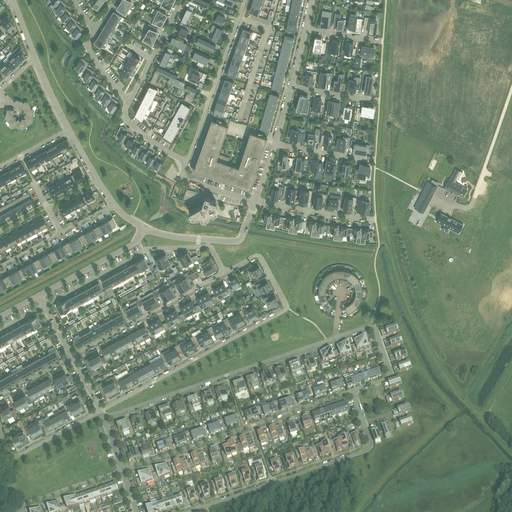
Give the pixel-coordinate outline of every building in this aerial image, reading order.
[(53,8),(61,14),(66,7),(68,5),(61,0),(59,0),(56,5),(53,8)] [(100,3),(96,0),(91,0),(88,4),(93,7),(93,6),(97,8),(100,3)] [(122,0),(120,3),(130,8),(135,0),(134,0),(122,0)] [(167,0),(163,0),(160,7),(167,10),(168,7),(170,8),(172,3),(167,0)] [(204,0),(190,0),(190,1),(207,9),(210,3),(204,0)] [(252,4),(251,6),(261,10),(263,4),(253,0),(253,1),(252,4)] [(119,9),(117,12),(125,16),(130,8),(120,3),(117,8),(119,9)] [(290,5),(289,11),(299,13),(300,7),(290,5)] [(249,12),(259,16),(261,10),(251,6),(250,9),(250,8),(249,11),(250,11),(249,12)] [(59,16),(66,22),(71,15),(73,13),(66,7),(61,14),(59,16)] [(160,7),(155,15),(164,20),(167,14),(165,13),(167,10),(160,7)] [(187,8),(181,21),(188,24),(194,11),(187,8)] [(215,19),(222,23),(224,19),(226,20),(229,14),(219,10),(218,9),(215,15),(216,15),(215,19)] [(318,26),(327,27),(328,25),(330,25),(332,12),(323,10),(322,10),(321,16),(324,16),(323,20),(319,20),(318,26)] [(287,17),(298,19),(299,13),(289,11),(288,11),(290,12),(289,17),(287,17)] [(111,17),(118,22),(119,22),(120,23),(121,22),(120,21),(122,17),(114,12),(111,17)] [(334,25),(337,26),(337,28),(343,29),(343,25),(345,25),(346,19),(340,19),(340,14),(336,13),(334,25)] [(164,20),(155,15),(153,14),(149,23),(158,27),(160,25),(161,25),(164,20)] [(356,18),(357,15),(350,14),(348,27),(352,28),(352,31),(359,32),(361,19),(356,18)] [(5,30),(6,29),(7,28),(8,29),(13,25),(9,20),(9,19),(7,15),(1,21),(3,23),(0,25),(5,30)] [(64,24),(71,30),(77,23),(78,21),(71,15),(66,22),(64,24)] [(118,22),(111,17),(108,23),(115,27),(117,28),(118,27),(116,25),(118,22)] [(287,17),(286,23),(296,25),(298,19),(287,17)] [(370,18),(365,17),(363,26),(368,27),(368,32),(375,33),(376,29),(377,29),(378,25),(376,25),(377,21),(370,20),(370,18)] [(189,27),(180,22),(177,28),(180,29),(178,33),(185,36),(189,27)] [(70,32),(77,38),(84,29),(77,23),(71,30),(70,32)] [(115,27),(108,23),(105,28),(112,32),(114,33),(115,32),(113,30),(115,27)] [(286,23),(285,29),(295,31),(296,31),(297,28),(296,28),(296,25),(286,23)] [(151,25),(146,33),(155,38),(158,32),(156,31),(158,28),(151,25)] [(209,38),(216,42),(222,29),(215,25),(209,38)] [(112,32),(105,28),(102,33),(110,37),(111,38),(112,37),(110,35),(112,32)] [(242,32),(241,35),(251,38),(253,32),(243,29),(242,29),(241,32),(242,32)] [(110,37),(102,33),(99,38),(107,43),(108,43),(109,42),(107,41),(110,37)] [(141,41),(149,46),(151,43),(152,43),(155,38),(146,33),(145,33),(141,41)] [(240,38),(239,40),(247,43),(249,38),(251,38),(241,35),(240,35),(239,37),(240,38)] [(286,35),(284,41),(292,43),(294,37),(286,35)] [(170,42),(184,48),(187,43),(172,36),(170,42)] [(213,51),(216,45),(198,36),(195,43),(196,42),(213,49),(212,51),(213,51)] [(321,38),(315,37),(315,39),(314,39),(313,43),(314,43),(313,49),(313,50),(313,49),(316,49),(316,50),(318,50),(320,50),(320,52),(324,53),(326,43),(322,42),(321,42),(321,38)] [(96,43),(102,47),(105,49),(106,47),(103,46),(105,42),(106,43),(107,43),(99,38),(96,43)] [(331,53),(331,52),(338,53),(340,41),(337,41),(337,40),(333,39),(333,40),(332,40),(331,47),(328,47),(327,52),(331,53)] [(238,43),(237,46),(245,49),(247,43),(239,40),(239,41),(238,40),(237,43),(238,43)] [(353,43),(346,42),(345,53),(351,54),(351,57),(354,58),(356,49),(353,49),(352,48),(353,43)] [(236,49),(235,51),(243,54),(245,49),(237,46),(236,46),(235,49),(236,49)] [(368,47),(362,46),(361,51),(362,51),(362,56),(371,58),(372,57),(374,57),(374,51),(374,48),(371,47),(371,46),(368,46),(368,47)] [(18,51),(14,55),(20,62),(21,61),(24,57),(21,54),(22,53),(21,49),(18,51)] [(207,63),(209,58),(195,51),(194,50),(192,53),(194,54),(192,58),(198,61),(199,59),(207,63)] [(159,63),(160,64),(167,67),(173,54),(165,51),(159,63)] [(234,55),(233,57),(243,61),(243,60),(241,60),(243,54),(235,51),(235,52),(234,52),(233,54),(234,55)] [(8,58),(9,59),(15,66),(19,62),(20,62),(14,55),(13,53),(8,58)] [(142,62),(134,57),(131,61),(139,66),(142,62)] [(232,60),(231,63),(241,66),(243,61),(233,57),(233,58),(232,57),(231,60),(232,60)] [(76,67),(83,72),(87,67),(89,63),(81,58),(76,67)] [(9,59),(5,63),(11,70),(15,66),(9,59)] [(139,66),(131,61),(128,65),(136,70),(139,66)] [(4,62),(0,65),(0,66),(7,74),(11,70),(5,63),(4,62)] [(230,66),(229,68),(239,72),(237,71),(239,66),(241,67),(241,66),(231,63),(230,63),(229,66),(230,66)] [(136,70),(128,65),(126,69),(133,74),(136,70)] [(158,66),(156,70),(160,72),(160,73),(166,75),(168,70),(158,66)] [(81,76),(89,81),(93,75),(95,71),(87,67),(83,72),(81,76)] [(196,81),(198,77),(201,78),(203,73),(194,68),(189,78),(196,81)] [(237,78),(239,72),(229,68),(228,71),(227,73),(227,74),(237,78)] [(133,74),(126,69),(123,73),(130,78),(133,74)] [(156,81),(160,73),(160,72),(156,70),(150,82),(157,85),(158,82),(156,81)] [(178,75),(168,70),(166,75),(170,77),(167,83),(168,83),(169,81),(179,86),(182,81),(176,79),(178,75)] [(325,86),(325,82),(330,83),(332,73),(326,72),(326,73),(320,72),(318,85),(325,86)] [(130,78),(123,73),(120,77),(127,82),(130,78)] [(313,73),(313,75),(306,74),(304,83),(311,85),(312,80),(315,80),(316,74),(313,73)] [(334,80),(333,89),(341,90),(342,84),(340,83),(341,79),(344,80),(344,75),(339,74),(338,81),(334,80)] [(87,84),(94,89),(99,83),(100,80),(93,75),(89,81),(87,84)] [(356,84),(359,85),(360,77),(354,76),(354,79),(350,79),(348,86),(347,86),(347,90),(351,91),(351,90),(354,90),(356,84)] [(372,82),(373,77),(365,76),(364,81),(366,81),(365,85),(364,85),(363,89),(366,89),(365,93),(370,94),(370,92),(374,93),(372,82)] [(224,82),(223,85),(231,88),(233,82),(225,79),(225,80),(224,80),(223,82),(224,82)] [(182,81),(179,86),(190,91),(189,94),(187,94),(184,100),(190,103),(197,88),(182,81)] [(274,82),(272,88),(281,90),(281,89),(282,89),(282,87),(281,86),(282,84),(274,82)] [(93,92),(100,97),(105,90),(106,87),(99,83),(94,89),(93,92)] [(149,85),(147,90),(155,94),(158,89),(149,85)] [(222,88),(221,91),(229,93),(231,88),(223,85),(222,85),(221,88),(222,88)] [(99,99),(107,104),(111,97),(113,95),(105,90),(100,97),(99,99)] [(147,90),(144,95),(153,99),(155,94),(147,90)] [(220,94),(219,96),(227,99),(229,93),(221,91),(220,91),(219,94),(220,94)] [(271,93),(269,99),(277,102),(279,96),(271,93)] [(144,95),(141,100),(150,104),(152,105),(155,100),(153,99),(144,95)] [(303,113),(308,114),(310,101),(306,100),(307,97),(300,95),(297,105),(297,104),(295,108),(296,108),(296,109),(298,109),(298,110),(299,110),(304,111),(303,113)] [(218,99),(217,102),(227,105),(225,105),(227,99),(219,96),(219,97),(218,97),(217,99),(218,99)] [(105,106),(113,111),(119,102),(111,97),(107,104),(105,106)] [(319,99),(319,98),(314,98),(313,109),(317,110),(317,112),(323,113),(324,107),(320,107),(322,100),(319,99)] [(24,108),(24,102),(22,101),(16,99),(14,102),(21,110),(23,108),(24,108)] [(269,99),(267,105),(276,107),(277,102),(269,99)] [(141,100),(139,105),(148,109),(150,104),(141,100)] [(338,116),(339,106),(336,106),(336,102),(329,101),(327,112),(333,113),(333,115),(338,116)] [(182,102),(179,107),(187,111),(190,107),(182,102)] [(216,105),(215,107),(225,111),(227,105),(217,102),(216,102),(215,105),(216,105)] [(352,112),(350,112),(351,107),(346,106),(346,103),(342,102),(341,110),(342,110),(341,116),(345,117),(345,116),(350,117),(350,116),(351,116),(352,112)] [(139,105),(137,110),(145,114),(148,109),(139,105)] [(266,111),(274,113),(276,107),(267,105),(266,111)] [(357,108),(356,115),(361,115),(362,114),(368,115),(368,116),(373,117),(374,110),(373,110),(374,107),(362,105),(362,108),(357,108)] [(185,116),(187,112),(187,111),(179,107),(176,111),(185,116)] [(223,117),(225,111),(215,107),(214,110),(213,112),(213,113),(223,117)] [(32,108),(31,109),(27,113),(24,115),(25,117),(25,118),(33,118),(33,117),(35,111),(32,108)] [(14,109),(7,109),(7,111),(5,117),(7,120),(7,119),(12,115),(15,112),(14,111),(14,109)] [(137,110),(135,114),(142,121),(145,114),(137,110)] [(174,110),(172,115),(171,115),(174,117),(182,121),(185,116),(176,111),(174,110)] [(274,113),(266,111),(264,116),(272,119),(274,113)] [(12,115),(7,119),(8,121),(12,127),(15,127),(15,126),(15,119),(16,116),(14,116),(12,115)] [(264,116),(262,122),(271,125),(272,119),(264,116)] [(180,126),(182,121),(174,117),(171,121),(180,126)] [(17,119),(15,119),(15,126),(16,126),(17,127),(23,129),(26,126),(25,125),(21,121),(18,118),(17,119)] [(252,187),(251,186),(265,143),(267,137),(250,132),(248,138),(239,167),(228,163),(230,157),(218,153),(228,125),(211,119),(209,125),(210,125),(195,166),(193,166),(192,169),(251,190),(252,187)] [(169,120),(166,125),(168,126),(177,131),(180,126),(171,121),(169,120)] [(261,128),(269,131),(271,125),(262,122),(261,128)] [(115,136),(123,140),(126,133),(124,132),(126,129),(120,126),(115,136)] [(174,136),(177,131),(168,126),(166,131),(174,136)] [(316,128),(315,134),(308,133),(307,144),(313,145),(314,140),(318,140),(319,129),(316,128)] [(305,133),(301,133),(298,132),(298,131),(291,130),(290,139),(297,140),(303,141),(305,133)] [(171,140),(174,136),(166,131),(163,136),(171,140)] [(122,142),(130,146),(133,140),(131,138),(132,135),(127,132),(126,133),(123,140),(122,142)] [(322,134),(320,143),(324,144),(324,147),(330,148),(332,137),(326,136),(326,135),(322,134)] [(338,138),(336,148),(339,149),(339,150),(343,150),(343,149),(344,149),(344,146),(348,146),(349,138),(344,137),(344,139),(338,138)] [(129,149),(137,153),(140,146),(138,145),(139,141),(134,138),(133,140),(130,146),(129,149)] [(351,139),(350,145),(354,146),(353,151),(368,153),(369,145),(364,144),(364,145),(355,144),(355,139),(351,139)] [(64,141),(60,143),(65,152),(71,149),(68,144),(66,145),(64,141)] [(57,145),(54,146),(59,154),(62,152),(63,154),(65,152),(60,143),(59,143),(57,145)] [(136,154),(144,158),(147,151),(145,150),(146,147),(141,144),(140,146),(137,153),(136,154)] [(54,146),(49,149),(53,157),(59,154),(54,146)] [(49,149),(43,152),(47,160),(53,157),(49,149)] [(144,158),(143,160),(151,164),(154,157),(152,156),(154,152),(148,150),(147,151),(144,158)] [(42,163),(47,160),(43,152),(38,155),(42,163)] [(156,154),(154,157),(151,164),(159,169),(162,162),(160,160),(161,157),(156,154)] [(292,165),(293,158),(290,157),(290,158),(288,158),(288,155),(283,154),(282,161),(281,161),(279,166),(280,166),(288,167),(289,165),(292,165)] [(36,156),(32,158),(36,166),(42,163),(38,155),(36,156)] [(306,174),(308,160),(303,159),(303,160),(301,160),(302,157),(297,156),(295,169),(300,170),(300,169),(302,169),(301,173),(306,174)] [(36,166),(32,158),(26,161),(31,171),(37,168),(36,166)] [(312,158),(310,169),(316,170),(315,176),(320,177),(322,163),(318,162),(319,159),(312,158)] [(333,165),(333,162),(334,161),(327,160),(325,170),(331,171),(330,176),(334,176),(336,166),(333,165)] [(343,164),(343,165),(340,165),(338,174),(342,174),(347,175),(347,173),(350,174),(351,164),(346,163),(346,164),(343,164)] [(21,164),(16,167),(20,175),(26,172),(21,164)] [(442,181),(446,173),(426,164),(422,172),(442,181)] [(366,173),(369,173),(369,174),(370,167),(366,167),(367,166),(360,165),(359,169),(355,169),(354,181),(359,182),(360,177),(365,178),(366,173)] [(16,167),(11,170),(15,178),(20,175),(16,167)] [(73,174),(71,176),(74,181),(76,179),(78,182),(84,179),(81,175),(83,174),(80,169),(73,172),(73,174)] [(444,188),(463,197),(467,189),(454,182),(460,171),(456,169),(450,180),(449,179),(444,188)] [(11,170),(5,173),(10,180),(15,178),(11,170)] [(1,175),(0,175),(4,183),(10,180),(5,173),(1,175)] [(71,176),(66,179),(70,187),(75,184),(74,181),(71,176)] [(59,180),(60,182),(64,190),(70,187),(66,179),(65,177),(59,180)] [(418,200),(414,207),(424,212),(437,186),(428,181),(418,200)] [(60,182),(55,184),(59,192),(64,190),(60,182)] [(55,184),(49,187),(54,195),(59,192),(55,184)] [(279,192),(281,193),(282,187),(273,185),(271,198),(277,199),(279,192)] [(296,190),(289,189),(289,186),(285,185),(283,197),(286,198),(286,201),(294,202),(296,190)] [(85,195),(85,196),(82,197),(85,202),(88,201),(89,202),(95,199),(91,193),(93,193),(91,189),(84,193),(85,195)] [(210,197),(206,195),(205,195),(205,196),(204,196),(203,200),(202,199),(203,195),(187,189),(183,200),(195,204),(196,207),(189,211),(190,212),(189,212),(190,213),(190,214),(191,215),(193,215),(193,216),(195,215),(195,216),(196,215),(197,215),(198,215),(200,214),(201,214),(200,217),(202,217),(203,217),(203,218),(205,218),(206,217),(207,217),(208,216),(209,214),(210,213),(210,211),(211,210),(212,213),(214,212),(215,211),(216,210),(217,210),(217,208),(217,207),(217,205),(216,203),(215,201),(216,201),(216,200),(209,198),(210,197)] [(308,197),(311,197),(312,191),(309,190),(309,191),(301,190),(300,193),(299,193),(298,198),(299,198),(299,203),(307,204),(308,197)] [(28,192),(23,195),(28,205),(31,203),(32,205),(35,204),(28,192)] [(315,193),(313,205),(316,206),(321,207),(322,203),(325,203),(327,194),(315,193)] [(81,194),(75,197),(81,207),(86,204),(85,202),(82,197),(81,194)] [(23,195),(18,198),(24,210),(27,208),(26,206),(28,205),(23,195)] [(75,197),(70,200),(74,208),(75,210),(81,207),(75,197)] [(351,211),(352,204),(355,205),(357,197),(353,197),(352,198),(345,197),(343,210),(351,211)] [(18,198),(12,201),(18,210),(21,209),(22,211),(24,210),(18,198)] [(341,199),(330,198),(328,208),(334,208),(333,209),(336,209),(337,209),(337,205),(340,205),(341,199)] [(460,210),(461,206),(463,207),(464,203),(452,199),(451,202),(456,203),(454,209),(460,210)] [(70,200),(65,203),(69,211),(74,208),(70,200)] [(361,210),(360,212),(368,213),(370,202),(358,200),(357,209),(361,210)] [(12,201),(7,203),(14,216),(16,214),(15,212),(18,210),(12,201)] [(7,203),(2,206),(7,216),(10,215),(11,217),(14,216),(7,203)] [(59,206),(65,215),(70,212),(69,211),(65,203),(59,206)] [(441,212),(436,221),(442,225),(458,233),(463,224),(462,223),(441,212)] [(270,229),(273,214),(268,213),(268,214),(265,213),(263,221),(267,221),(266,228),(270,229)] [(279,224),(281,216),(278,215),(273,214),(270,229),(274,229),(276,223),(279,224)] [(39,217),(36,219),(42,230),(47,227),(42,218),(40,219),(39,217)] [(102,219),(108,230),(116,226),(112,218),(108,220),(106,217),(102,219)] [(292,233),(295,218),(290,217),(290,218),(287,217),(287,219),(284,218),(282,224),(286,225),(287,225),(289,225),(288,232),(292,233)] [(301,228),(303,220),(300,220),(300,219),(295,218),(292,233),(297,233),(298,227),(301,228)] [(34,222),(32,224),(37,233),(42,230),(36,219),(33,220),(34,222)] [(108,230),(102,219),(98,221),(100,225),(96,227),(101,234),(108,230)] [(315,236),(317,222),(312,221),(312,222),(309,221),(308,229),(312,229),(310,236),(315,236)] [(325,224),(322,223),(317,222),(315,236),(319,237),(320,231),(324,231),(325,224)] [(29,223),(25,224),(31,236),(37,233),(32,224),(30,225),(29,223)] [(23,228),(21,229),(26,238),(31,236),(25,224),(22,226),(23,228)] [(101,234),(96,227),(93,228),(91,225),(87,227),(93,238),(101,234)] [(338,240),(340,225),(335,225),(332,225),(331,231),(331,232),(334,233),(333,239),(338,240)] [(347,227),(345,226),(340,225),(338,240),(342,241),(343,234),(346,235),(346,234),(350,235),(351,228),(350,228),(350,229),(347,228),(347,227)] [(93,238),(87,227),(83,230),(85,233),(81,235),(86,242),(93,238)] [(18,228),(15,230),(21,241),(26,238),(21,229),(19,230),(18,228)] [(360,243),(362,228),(357,228),(354,228),(353,235),(357,236),(356,242),(360,243)] [(370,230),(367,229),(362,228),(360,243),(365,243),(365,237),(369,237),(372,238),(373,231),(373,232),(370,231),(370,230)] [(13,234),(11,235),(16,244),(21,241),(15,230),(11,232),(13,234)] [(86,242),(81,235),(78,237),(76,233),(72,236),(78,246),(86,242)] [(8,234),(4,236),(10,247),(16,244),(11,235),(9,236),(8,234)] [(2,240),(0,241),(5,250),(10,247),(4,236),(1,238),(2,240)] [(78,246),(72,236),(68,238),(70,241),(66,243),(70,251),(78,246)] [(70,251),(66,243),(63,245),(61,241),(57,244),(63,255),(70,251)] [(63,255),(57,244),(53,246),(55,250),(51,251),(55,259),(63,255)] [(55,259),(51,251),(48,253),(46,250),(42,252),(48,263),(55,259)] [(48,263),(42,252),(38,254),(39,258),(36,260),(40,267),(48,263)] [(188,266),(193,263),(193,262),(197,260),(197,259),(198,258),(197,255),(191,258),(188,252),(182,255),(188,265),(188,266)] [(165,254),(160,257),(166,268),(165,265),(170,262),(165,254)] [(188,266),(188,265),(182,255),(177,258),(182,267),(187,264),(188,266)] [(201,256),(198,258),(197,259),(197,260),(193,262),(193,263),(197,260),(203,270),(213,264),(210,259),(204,262),(201,256)] [(160,271),(166,268),(160,257),(154,260),(160,271)] [(40,267),(36,260),(33,261),(31,258),(27,260),(33,271),(40,267)] [(144,258),(139,261),(144,270),(149,267),(144,258)] [(33,271),(27,260),(23,263),(24,266),(21,268),(25,275),(33,271)] [(139,261),(133,263),(139,273),(144,270),(139,261)] [(133,263),(128,266),(133,276),(139,273),(133,263)] [(216,270),(213,264),(203,270),(201,271),(204,276),(216,270)] [(25,275),(21,268),(18,270),(16,266),(12,269),(18,280),(25,275)] [(128,266),(123,269),(128,279),(133,276),(128,266)] [(251,269),(248,270),(248,272),(252,281),(253,280),(258,277),(257,275),(258,274),(262,272),(258,266),(254,268),(254,267),(251,269)] [(343,266),(342,270),(343,270),(342,277),(344,277),(345,277),(346,278),(347,279),(347,280),(349,281),(350,280),(348,279),(352,273),(351,272),(349,272),(348,271),(347,271),(345,270),(344,270),(345,266),(343,266)] [(333,267),(331,267),(332,271),(333,271),(336,278),(337,277),(338,277),(339,277),(340,277),(341,277),(342,277),(343,270),(342,270),(341,270),(340,270),(339,270),(337,270),(336,270),(335,270),(334,271),(333,267)] [(18,280),(12,269),(7,271),(9,274),(6,276),(10,284),(18,280)] [(123,269),(118,272),(123,282),(128,279),(123,269)] [(354,269),(352,273),(348,279),(350,280),(351,281),(351,282),(352,283),(353,284),(359,280),(359,279),(358,279),(357,277),(356,277),(356,276),(354,275),(353,274),(355,270),(354,269)] [(322,274),(324,277),(325,276),(330,281),(331,281),(331,280),(332,280),(333,279),(334,278),(335,280),(337,279),(337,277),(336,278),(333,271),(332,271),(331,271),(330,272),(329,273),(328,273),(327,274),(326,275),(323,272),(322,274)] [(118,272),(112,275),(117,284),(123,282),(118,272)] [(179,277),(185,289),(191,286),(188,280),(190,279),(188,275),(187,273),(184,274),(185,276),(180,279),(179,277)] [(10,284),(6,276),(3,278),(1,275),(0,275),(0,283),(3,288),(10,284)] [(112,275),(107,278),(112,287),(117,284),(112,275)] [(316,284),(319,285),(320,284),(326,287),(327,287),(327,285),(328,284),(328,283),(329,283),(329,282),(330,281),(325,276),(324,277),(323,278),(322,280),(321,281),(321,282),(320,283),(316,282),(316,284)] [(179,277),(171,281),(174,287),(176,286),(179,292),(185,289),(179,277)] [(236,277),(230,280),(233,285),(230,286),(233,292),(236,290),(235,288),(240,285),(236,277)] [(362,277),(359,279),(359,280),(353,284),(354,285),(354,286),(354,287),(355,287),(355,288),(355,289),(354,289),(354,292),(355,292),(355,290),(362,290),(362,289),(362,288),(362,287),(362,286),(361,285),(361,284),(361,283),(360,282),(360,281),(363,279),(362,277)] [(102,281),(107,290),(112,287),(107,278),(102,281)] [(171,281),(162,286),(169,297),(174,294),(171,289),(174,287),(171,281)] [(99,282),(93,285),(98,295),(104,292),(99,282)] [(262,285),(260,282),(255,285),(257,288),(257,287),(258,289),(258,288),(260,292),(261,291),(262,292),(263,293),(264,292),(264,293),(267,291),(266,290),(270,288),(267,282),(262,285)] [(224,284),(219,287),(223,295),(228,292),(230,294),(232,293),(229,287),(227,289),(224,284)] [(318,292),(318,293),(314,294),(314,295),(319,295),(318,294),(326,293),(326,292),(326,291),(326,290),(326,289),(326,288),(328,288),(328,286),(327,285),(327,287),(326,287),(320,284),(319,285),(319,286),(319,287),(319,288),(319,289),(318,290),(318,292)] [(93,285),(88,288),(93,298),(98,295),(93,285)] [(162,286),(154,290),(158,296),(160,295),(163,300),(169,297),(162,286)] [(223,295),(219,287),(218,286),(213,289),(216,295),(213,296),(216,302),(219,300),(224,297),(223,295)] [(88,288),(82,291),(88,301),(93,298),(88,288)] [(366,288),(362,289),(362,290),(355,290),(355,292),(355,293),(355,294),(355,295),(355,296),(354,297),(361,299),(362,298),(362,297),(362,296),(362,295),(362,294),(363,293),(363,292),(363,291),(363,290),(367,290),(366,288)] [(154,290),(146,295),(153,306),(158,303),(155,298),(158,296),(154,290)] [(82,291),(77,294),(82,304),(88,301),(82,291)] [(216,302),(213,296),(211,298),(208,293),(203,296),(208,306),(216,302)] [(326,293),(318,294),(319,295),(319,296),(319,297),(319,298),(320,299),(320,300),(320,301),(321,302),(321,303),(318,305),(319,306),(322,304),(322,303),(328,300),(327,298),(326,297),(326,296),(326,295),(326,294),(326,293)] [(77,294),(72,297),(77,306),(82,304),(77,294)] [(141,297),(138,299),(141,305),(144,304),(147,309),(153,306),(146,295),(148,298),(143,300),(141,297)] [(208,306),(203,296),(202,295),(197,298),(200,304),(197,305),(200,311),(203,309),(203,308),(208,306)] [(269,306),(270,307),(270,306),(271,308),(272,307),(275,306),(274,304),(278,302),(275,297),(270,299),(268,296),(263,299),(265,302),(266,303),(268,307),(269,306)] [(72,297),(67,300),(72,309),(77,306),(72,297)] [(365,300),(362,298),(361,299),(354,297),(354,298),(354,299),(353,300),(352,301),(351,300),(349,302),(350,303),(351,302),(356,308),(357,307),(357,306),(358,305),(359,304),(359,303),(360,302),(360,301),(361,300),(365,301),(365,300)] [(329,310),(332,305),(331,304),(331,303),(330,303),(330,302),(329,301),(328,301),(330,300),(329,298),(327,298),(328,300),(322,303),(322,304),(323,305),(324,306),(324,307),(326,308),(326,309),(327,309),(329,310)] [(138,299),(130,304),(136,315),(142,312),(139,307),(141,305),(138,299)] [(67,300),(61,303),(67,312),(72,309),(67,300)] [(200,311),(197,305),(194,307),(192,302),(186,304),(192,315),(200,311)] [(359,310),(357,307),(356,308),(351,302),(350,303),(349,304),(347,305),(347,306),(345,306),(348,313),(349,312),(350,312),(352,311),(353,310),(354,309),(355,308),(358,311),(359,310)] [(61,315),(67,312),(61,303),(56,306),(61,315)] [(131,318),(136,315),(130,304),(132,307),(127,309),(125,306),(122,308),(125,314),(128,313),(131,318)] [(192,315),(186,304),(181,307),(184,312),(181,314),(184,319),(187,318),(186,317),(191,314),(192,315)] [(249,313),(251,318),(257,315),(255,311),(256,311),(255,308),(254,307),(253,307),(252,307),(251,306),(246,309),(246,308),(243,310),(246,315),(249,313)] [(170,313),(175,322),(180,319),(181,321),(184,319),(181,314),(178,315),(175,310),(170,313)] [(233,314),(239,325),(245,322),(242,317),(245,315),(242,310),(239,311),(239,312),(234,314),(233,314)] [(122,313),(116,316),(121,324),(126,321),(122,313)] [(175,322),(170,313),(165,316),(167,321),(165,323),(168,328),(171,326),(170,325),(175,322)] [(239,325),(233,314),(225,318),(228,324),(231,322),(234,327),(239,325)] [(37,316),(31,319),(36,329),(42,326),(37,316)] [(110,329),(115,327),(111,319),(109,316),(105,319),(106,322),(110,329)] [(116,316),(111,319),(115,327),(121,324),(116,316)] [(217,323),(223,333),(223,334),(229,331),(226,325),(228,324),(225,318),(222,320),(223,320),(218,323),(217,323)] [(31,319),(26,322),(31,331),(36,329),(31,319)] [(154,322),(159,331),(164,328),(165,330),(168,328),(165,323),(162,324),(159,319),(154,322)] [(160,332),(159,331),(154,322),(154,321),(148,324),(151,329),(148,331),(152,337),(155,335),(154,335),(160,332)] [(26,322),(21,325),(26,334),(31,331),(26,322)] [(106,322),(101,325),(105,332),(110,329),(106,322)] [(223,333),(217,323),(209,327),(212,333),(215,331),(218,336),(223,333)] [(21,325),(15,328),(21,337),(26,334),(21,325)] [(101,325),(95,327),(100,335),(105,332),(101,325)] [(395,326),(385,330),(387,336),(397,333),(395,326)] [(95,327),(90,330),(94,338),(100,335),(95,327)] [(144,327),(139,330),(145,340),(143,337),(149,334),(144,327)] [(201,332),(207,342),(207,343),(212,340),(209,334),(212,333),(209,327),(206,329),(207,329),(202,332),(201,331),(201,332)] [(15,328),(10,331),(15,340),(21,337),(15,328)] [(90,330),(85,333),(89,341),(94,338),(90,330)] [(139,330),(134,332),(139,343),(145,340),(139,330)] [(10,331),(5,333),(10,343),(15,340),(10,331)] [(134,332),(128,335),(134,345),(139,343),(134,332)] [(207,342),(201,332),(193,336),(196,341),(199,340),(201,345),(207,342)] [(5,333),(0,336),(0,337),(5,346),(10,343),(5,333)] [(85,333),(80,336),(84,344),(89,341),(85,333)] [(128,335),(123,338),(127,346),(132,343),(134,346),(134,345),(128,335)] [(80,336),(74,339),(78,347),(84,344),(80,336)] [(185,341),(190,351),(191,351),(196,348),(193,343),(196,341),(193,336),(190,338),(191,339),(186,342),(185,340),(185,341)] [(360,338),(359,339),(363,350),(369,348),(368,347),(372,346),(370,341),(367,342),(365,337),(362,337),(360,338)] [(123,338),(118,341),(122,349),(127,346),(123,338)] [(391,348),(401,344),(399,338),(389,342),(391,348)] [(352,345),(355,353),(363,350),(359,339),(354,341),(355,346),(353,347),(352,345)] [(118,341),(113,344),(118,354),(117,351),(122,349),(118,341)] [(190,351),(185,341),(177,345),(180,350),(183,349),(185,354),(190,351)] [(343,344),(342,345),(346,357),(347,357),(346,356),(355,353),(352,345),(352,346),(349,347),(348,343),(345,343),(343,344)] [(113,344),(107,347),(113,357),(118,354),(113,344)] [(169,349),(174,360),(175,360),(180,357),(177,352),(180,350),(177,345),(174,346),(175,348),(170,351),(169,349)] [(341,359),(346,357),(342,345),(336,347),(338,352),(336,353),(335,351),(338,359),(340,358),(341,359)] [(113,357),(107,347),(102,350),(106,357),(111,354),(113,357)] [(169,363),(174,360),(169,349),(161,354),(164,359),(166,358),(169,363)] [(326,350),(325,351),(329,362),(338,359),(335,351),(335,352),(332,353),(331,349),(328,349),(326,350)] [(55,350),(49,353),(54,360),(59,357),(55,350)] [(320,365),(329,362),(325,351),(319,353),(321,358),(318,359),(320,365)] [(394,355),(396,361),(405,357),(403,351),(394,355)] [(98,352),(93,355),(98,364),(103,361),(104,363),(107,362),(104,356),(101,358),(98,352)] [(49,353),(44,355),(48,363),(54,360),(49,353)] [(316,366),(312,354),(308,356),(309,359),(303,361),(301,356),(307,372),(310,370),(310,368),(316,366)] [(44,355),(39,358),(43,366),(48,363),(44,355)] [(87,365),(92,373),(95,372),(93,367),(98,364),(93,355),(87,358),(90,363),(87,365)] [(39,358),(34,361),(38,369),(43,366),(39,358)] [(161,358),(156,361),(160,368),(166,365),(161,358)] [(298,359),(294,361),(295,364),(289,366),(287,360),(287,361),(292,374),(302,371),(298,359)] [(34,361),(28,364),(33,372),(38,369),(34,361)] [(156,361),(151,364),(155,371),(160,368),(156,361)] [(407,363),(398,366),(400,372),(409,369),(407,363)] [(28,364),(23,367),(27,375),(33,372),(28,364)] [(151,364),(145,366),(150,374),(155,371),(151,364)] [(288,376),(283,364),(280,366),(281,369),(275,371),(273,365),(272,366),(274,371),(276,374),(277,379),(278,382),(279,383),(280,383),(279,379),(288,376)] [(376,369),(373,370),(375,378),(381,376),(378,365),(375,366),(376,369)] [(145,366),(140,369),(144,377),(150,374),(145,366)] [(23,367),(18,370),(22,378),(27,375),(23,367)] [(370,380),(375,378),(373,370),(372,367),(370,368),(371,371),(367,372),(370,380)] [(140,369),(135,372),(139,380),(144,377),(140,369)] [(269,369),(265,371),(266,374),(261,376),(259,370),(258,371),(263,384),(273,380),(269,369)] [(365,373),(362,374),(361,374),(364,381),(370,380),(367,372),(366,369),(364,370),(365,373)] [(18,370),(13,373),(17,380),(22,378),(18,370)] [(64,371),(58,373),(63,383),(68,380),(71,385),(74,383),(70,375),(67,376),(64,371)] [(358,383),(364,381),(361,374),(362,374),(361,371),(358,372),(359,375),(356,376),(358,383)] [(135,372),(130,375),(134,383),(139,380),(135,372)] [(353,385),(358,383),(356,376),(354,372),(352,373),(353,375),(350,377),(350,378),(353,385)] [(13,373),(7,376),(12,383),(17,380),(13,373)] [(59,386),(63,383),(58,373),(53,376),(56,382),(53,384),(56,389),(59,387),(59,386)] [(255,374),(251,375),(252,378),(246,381),(244,375),(250,391),(253,390),(253,388),(259,385),(255,374)] [(347,387),(353,385),(350,378),(350,377),(349,374),(347,374),(348,377),(344,379),(347,387)] [(123,388),(129,385),(123,375),(117,378),(123,388)] [(123,375),(129,385),(134,383),(130,375),(125,378),(123,375)] [(7,376),(2,378),(6,386),(12,383),(7,376)] [(114,382),(109,384),(114,394),(119,391),(116,385),(119,383),(116,378),(113,380),(114,382)] [(343,378),(335,381),(338,390),(344,388),(342,381),(344,380),(343,378)] [(49,379),(43,382),(48,389),(53,386),(49,379)] [(233,385),(231,380),(235,394),(246,390),(242,379),(238,380),(239,383),(233,385)] [(328,379),(325,380),(327,386),(330,385),(332,392),(338,390),(335,381),(329,382),(328,379)] [(397,379),(396,379),(388,382),(390,388),(399,385),(397,379)] [(323,383),(317,385),(321,396),(327,394),(324,387),(327,386),(325,380),(322,381),(323,383)] [(43,382),(38,385),(44,395),(42,392),(48,389),(43,382)] [(108,396),(114,394),(109,384),(104,387),(101,382),(98,384),(102,392),(105,391),(108,396)] [(38,385),(33,387),(38,398),(44,395),(38,385)] [(228,396),(224,385),(220,386),(221,389),(215,391),(213,386),(219,402),(222,401),(222,398),(228,396)] [(315,387),(309,389),(310,392),(313,391),(315,398),(321,396),(317,385),(314,386),(315,387)] [(310,392),(309,389),(308,386),(305,387),(306,390),(301,392),(304,402),(310,400),(307,393),(310,392)] [(33,387),(27,390),(33,401),(38,398),(33,387)] [(214,401),(210,390),(206,391),(207,394),(201,396),(199,391),(205,407),(208,405),(208,403),(214,401)] [(291,392),(292,395),(293,398),(296,397),(298,404),(304,402),(301,392),(295,394),(294,391),(291,392)] [(23,393),(18,396),(24,407),(23,405),(28,402),(29,404),(32,402),(29,397),(26,398),(23,393)] [(390,396),(392,402),(402,399),(400,393),(390,396)] [(78,398),(73,400),(79,412),(85,409),(82,404),(84,402),(80,394),(77,395),(78,398)] [(196,395),(192,396),(193,399),(187,401),(185,396),(187,402),(188,405),(191,412),(194,410),(194,408),(200,406),(196,395)] [(290,399),(293,398),(292,395),(284,398),(287,408),(293,406),(290,399)] [(18,396),(13,398),(16,404),(13,406),(16,411),(24,407),(18,396)] [(281,410),(287,408),(284,398),(278,400),(277,398),(274,399),(276,404),(279,403),(281,410)] [(186,411),(182,399),(178,401),(179,404),(173,406),(171,400),(171,401),(176,416),(180,415),(179,413),(186,411)] [(273,405),(276,404),(274,399),(272,400),(273,402),(271,402),(271,400),(267,402),(268,404),(267,404),(270,414),(276,412),(273,405)] [(74,415),(79,412),(73,400),(74,403),(69,406),(67,401),(64,402),(68,411),(71,409),(74,415)] [(346,403),(340,405),(343,412),(344,415),(344,413),(347,412),(348,414),(350,413),(346,403)] [(0,413),(4,420),(13,416),(14,417),(17,415),(14,409),(11,411),(7,404),(1,407),(3,412),(0,413)] [(168,404),(164,405),(165,408),(159,411),(158,405),(157,405),(163,421),(166,420),(166,418),(172,416),(168,404)] [(264,416),(270,414),(267,404),(266,404),(267,405),(261,407),(261,406),(258,407),(259,410),(262,409),(264,416)] [(340,405),(335,406),(337,414),(338,417),(339,417),(338,415),(342,414),(342,416),(344,415),(343,412),(340,405)] [(253,418),(258,416),(256,411),(259,410),(258,407),(258,406),(252,408),(252,406),(249,408),(252,418),(253,418)] [(335,406),(329,408),(332,416),(333,419),(332,417),(336,416),(336,418),(338,417),(337,414),(335,406)] [(397,409),(399,415),(409,412),(406,406),(397,409)] [(64,407),(59,410),(64,420),(70,417),(64,407)] [(247,420),(249,420),(250,421),(253,419),(253,418),(252,418),(249,408),(248,408),(249,410),(244,412),(243,411),(241,412),(242,415),(244,414),(247,420)] [(329,408),(323,410),(326,418),(327,421),(326,418),(330,417),(331,420),(333,419),(332,416),(329,408)] [(158,421),(154,409),(150,411),(151,413),(145,416),(143,410),(148,424),(158,421)] [(54,413),(59,423),(64,420),(59,410),(60,413),(55,416),(54,413)] [(323,410),(318,412),(320,420),(322,423),(321,420),(324,419),(325,422),(327,421),(326,418),(323,410)] [(319,424),(322,423),(320,420),(318,412),(312,414),(315,422),(318,421),(319,424)] [(54,426),(59,423),(54,413),(48,416),(54,426)] [(238,413),(229,416),(233,427),(236,425),(235,424),(238,423),(236,417),(239,416),(238,413)] [(140,414),(136,415),(137,418),(131,420),(129,415),(134,431),(138,430),(137,428),(144,425),(140,414)] [(44,421),(48,429),(54,426),(48,416),(50,419),(44,421)] [(229,416),(229,417),(224,419),(222,416),(220,417),(221,420),(222,423),(224,422),(226,427),(232,425),(232,427),(233,427),(229,416)] [(302,418),(303,422),(302,422),(304,429),(311,426),(311,428),(315,427),(312,420),(309,421),(307,416),(302,418)] [(399,422),(401,428),(411,425),(409,418),(399,422)] [(39,422),(34,425),(39,434),(44,431),(41,426),(44,424),(41,419),(38,420),(39,422)] [(130,430),(126,419),(122,420),(123,423),(117,425),(115,420),(119,434),(130,430)] [(23,431),(18,434),(23,443),(28,440),(25,434),(28,433),(23,425),(21,420),(20,420),(17,421),(23,431)] [(219,424),(222,423),(221,420),(212,423),(216,432),(221,430),(219,424)] [(295,426),(293,421),(287,423),(289,427),(288,427),(290,434),(297,432),(297,433),(300,432),(298,425),(295,426)] [(212,423),(204,426),(205,429),(207,428),(210,434),(216,432),(212,423)] [(23,425),(28,433),(31,431),(34,437),(39,434),(34,425),(29,428),(28,426),(25,428),(23,425)] [(391,434),(388,425),(387,425),(381,427),(385,436),(391,434)] [(204,426),(195,429),(199,438),(204,436),(202,430),(205,429),(204,426)] [(267,434),(270,442),(270,441),(273,440),(273,441),(279,439),(275,429),(275,427),(269,429),(270,434),(268,435),(267,434)] [(281,427),(275,429),(279,439),(284,437),(285,439),(288,438),(285,430),(282,431),(281,427)] [(193,440),(199,438),(195,429),(189,431),(189,429),(186,430),(188,435),(190,434),(193,440)] [(185,435),(188,435),(186,430),(183,431),(184,433),(178,435),(182,444),(187,442),(185,435)] [(371,432),(373,439),(374,442),(381,440),(377,430),(371,432)] [(261,445),(270,442),(267,434),(267,435),(264,436),(263,431),(257,433),(261,445)] [(344,436),(339,438),(342,448),(343,448),(348,446),(346,442),(349,441),(347,433),(344,434),(344,436)] [(347,433),(349,441),(350,443),(353,442),(354,445),(360,443),(357,433),(351,435),(351,434),(348,435),(347,433)] [(18,446),(23,443),(18,434),(13,436),(12,435),(8,436),(11,442),(14,440),(18,446)] [(176,446),(182,444),(178,435),(172,437),(172,434),(169,435),(170,438),(171,440),(173,439),(176,446)] [(238,444),(237,444),(240,451),(243,450),(248,448),(249,449),(245,439),(246,439),(245,437),(239,440),(241,444),(238,445),(238,444)] [(245,437),(246,439),(245,439),(249,449),(254,447),(255,449),(258,448),(256,440),(253,441),(251,437),(246,439),(245,437)] [(170,438),(161,441),(165,450),(170,448),(168,441),(171,440),(170,438)] [(339,438),(330,441),(332,447),(333,449),(336,448),(337,451),(343,449),(343,448),(342,448),(339,438),(338,438),(339,438)] [(326,441),(321,443),(325,455),(331,453),(329,448),(332,447),(330,441),(329,439),(326,440),(326,441)] [(159,452),(165,450),(161,441),(153,444),(154,446),(156,445),(159,452)] [(233,442),(227,444),(228,445),(232,455),(231,454),(237,452),(237,453),(240,451),(237,444),(238,445),(235,446),(233,442)] [(313,447),(315,455),(316,455),(315,454),(318,453),(320,457),(325,455),(321,443),(322,445),(316,447),(316,446),(313,447)] [(149,457),(153,455),(149,444),(143,446),(142,444),(138,445),(144,461),(142,456),(148,454),(149,457)] [(226,457),(232,455),(228,445),(222,447),(224,451),(221,452),(224,460),(227,459),(226,457)] [(307,460),(308,461),(314,459),(312,455),(315,454),(315,455),(313,447),(304,450),(308,460),(307,460)] [(140,460),(136,448),(129,451),(129,449),(125,450),(131,466),(129,460),(135,458),(136,461),(140,460)] [(217,453),(215,448),(209,450),(210,454),(210,455),(212,462),(219,459),(219,460),(222,459),(220,452),(217,453)] [(297,459),(300,458),(302,462),(307,460),(308,460),(304,450),(298,452),(298,450),(295,451),(297,459)] [(289,468),(295,466),(294,461),(297,460),(294,453),(291,454),(284,457),(287,464),(288,464),(289,468)] [(192,460),(189,461),(190,463),(192,469),(200,466),(197,456),(197,454),(191,456),(192,460)] [(203,454),(197,456),(200,466),(206,464),(206,466),(210,465),(207,457),(204,458),(203,454)] [(273,469),(275,473),(281,471),(279,466),(282,465),(280,458),(276,459),(270,462),(272,469),(273,469)] [(183,472),(180,462),(179,460),(173,462),(175,466),(172,467),(174,475),(183,472)] [(185,460),(180,462),(183,472),(188,470),(189,472),(192,471),(192,469),(190,463),(187,464),(185,460)] [(166,465),(161,467),(165,478),(164,477),(169,475),(170,476),(173,475),(171,469),(168,470),(166,465)] [(257,474),(258,478),(264,476),(263,472),(264,472),(261,465),(254,467),(251,468),(254,475),(257,474)] [(157,473),(154,474),(156,481),(165,478),(161,467),(155,469),(157,473)] [(243,478),(245,483),(251,481),(249,477),(250,477),(248,469),(241,472),(241,471),(238,472),(240,479),(243,478)] [(149,471),(144,473),(148,484),(156,481),(154,474),(154,475),(151,476),(149,471)] [(147,484),(148,484),(144,473),(138,475),(139,479),(136,480),(138,486),(147,483),(147,484)] [(231,488),(237,486),(236,482),(237,481),(235,475),(228,477),(227,476),(224,477),(227,484),(230,483),(231,488)] [(218,492),(224,490),(222,486),(223,486),(221,479),(214,481),(211,482),(213,489),(216,488),(218,492)] [(115,484),(110,486),(113,495),(113,496),(119,493),(118,491),(115,483),(115,484)] [(204,497),(210,495),(208,491),(209,491),(207,483),(200,486),(200,485),(197,486),(199,494),(202,493),(204,497)] [(110,486),(104,488),(107,497),(113,495),(110,486)] [(104,488),(98,490),(101,499),(107,497),(104,488)] [(190,502),(196,500),(194,496),(195,496),(193,488),(186,491),(186,490),(183,491),(185,498),(188,497),(190,502)] [(98,490),(93,492),(95,499),(101,497),(101,499),(98,490)] [(178,492),(173,494),(177,505),(182,503),(181,500),(184,499),(181,491),(178,492)] [(93,492),(87,494),(90,501),(95,499),(93,492)] [(87,494),(81,496),(84,504),(85,504),(84,503),(90,501),(87,494)] [(173,496),(167,497),(171,507),(177,505),(173,494),(172,494),(173,496)] [(75,496),(69,498),(73,510),(79,508),(75,496)] [(76,496),(75,496),(79,508),(79,506),(84,504),(81,496),(76,497),(76,496)] [(167,499),(162,500),(165,509),(171,507),(167,497),(167,499)] [(65,505),(62,506),(63,507),(64,511),(67,511),(68,511),(73,510),(69,498),(64,500),(65,505)] [(156,501),(159,511),(160,511),(165,509),(162,500),(156,502),(156,501)] [(159,511),(156,501),(150,503),(153,511),(159,511)] [(58,502),(52,504),(54,511),(64,511),(63,507),(60,508),(58,502)]
